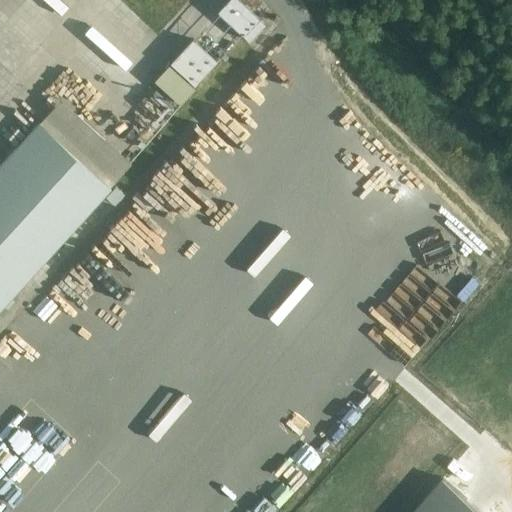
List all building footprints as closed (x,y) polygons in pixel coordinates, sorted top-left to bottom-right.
[(256,63),(274,44),(240,13),(223,32),(256,63)] [(198,86),(221,61),(196,38),(173,63),(198,86)] [(181,104),(195,88),(171,65),(157,81),(181,104)] [(38,121),(108,185),(131,161),(60,97),(38,121)] [(0,307),(110,186),(108,185),(38,121),(38,120),(0,161),(0,307)] [(115,185),(104,197),(114,204),(123,193),(115,185)] [(480,511),(443,479),(413,511),(480,511)]
